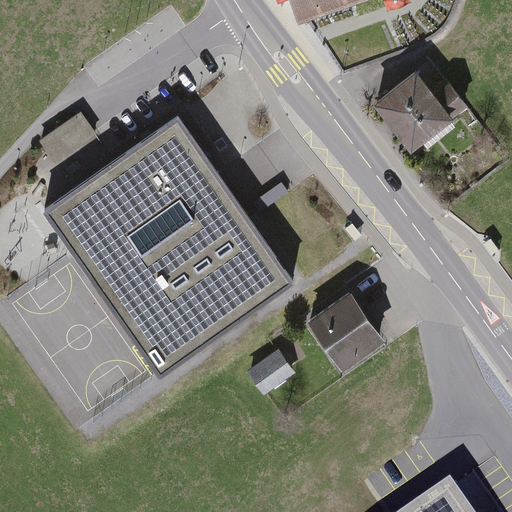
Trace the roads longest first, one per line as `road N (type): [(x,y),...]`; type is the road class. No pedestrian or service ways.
road 1 (secondary): [(511,361),(237,0)]
road 2 (track): [(175,0),(0,179)]
